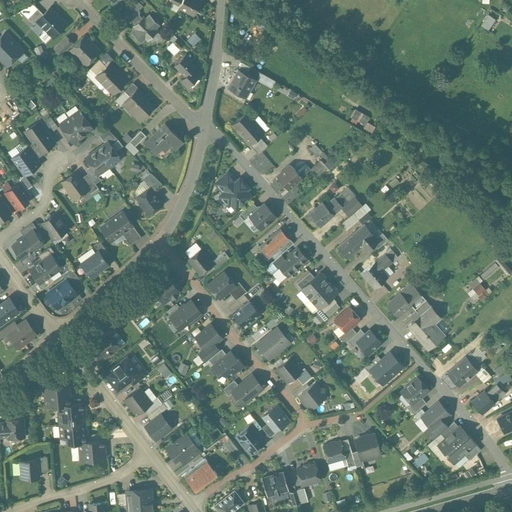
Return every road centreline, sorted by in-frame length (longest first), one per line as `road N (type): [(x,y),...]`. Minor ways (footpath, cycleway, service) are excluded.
road 1 (residential): [(511,478),(493,446),(204,129)]
road 2 (residential): [(302,426),(162,243)]
road 3 (residential): [(204,129),(78,0)]
road 4 (residential): [(57,334),(150,456)]
road 5 (residential): [(150,456),(119,476),(13,511)]
road 6 (residential): [(57,334),(162,243)]
road 7 (residential): [(190,508),(302,426)]
road 8 (residential): [(204,129),(219,0)]
road 9 (residential): [(162,243),(204,129)]
